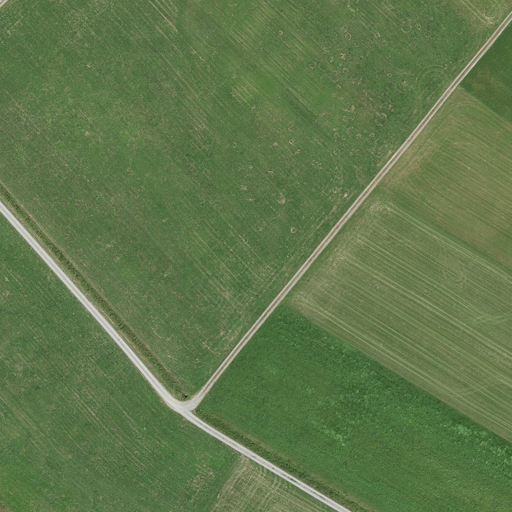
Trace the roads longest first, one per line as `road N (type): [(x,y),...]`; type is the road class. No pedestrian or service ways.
road 1 (track): [(178,406),(196,397),(511,13)]
road 2 (track): [(345,511),(178,406),(0,206)]
